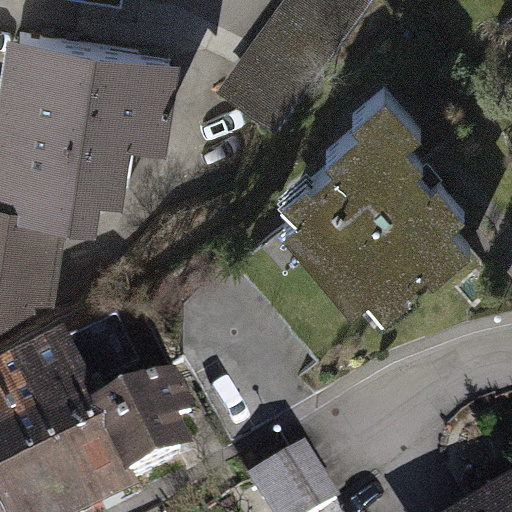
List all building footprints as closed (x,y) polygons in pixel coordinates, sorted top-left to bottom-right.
[(280,0),(217,83),(274,126),(369,0),(280,0)] [(7,193),(62,201),(90,206),(94,178),(117,182),(126,128),(163,134),(177,44),(4,16),(0,43),(0,182),(8,184),(7,193)] [(421,128),(384,83),(352,108),(360,117),(325,146),(332,155),(310,173),(305,168),(279,189),(296,210),(282,223),(351,307),(369,293),(386,313),(410,293),(405,287),(427,268),(434,277),(472,247),(452,223),(466,212),(406,140),(421,128)] [(49,282),(62,201),(7,193),(8,184),(0,182),(0,305),(29,286),(30,279),(49,282)] [(40,411),(92,511),(137,488),(130,476),(123,479),(85,405),(146,378),(115,319),(67,343),(89,386),(40,411)] [(0,432),(40,411),(89,386),(67,343),(61,332),(0,362),(0,432)] [(85,405),(123,479),(130,476),(193,448),(179,419),(195,412),(174,365),(146,378),(85,405)] [(90,511),(92,511),(40,411),(0,432),(0,511),(90,511)] [(304,442),(247,479),(267,511),(313,511),(338,496),(304,442)] [(511,511),(511,475),(452,511),(511,511)]
